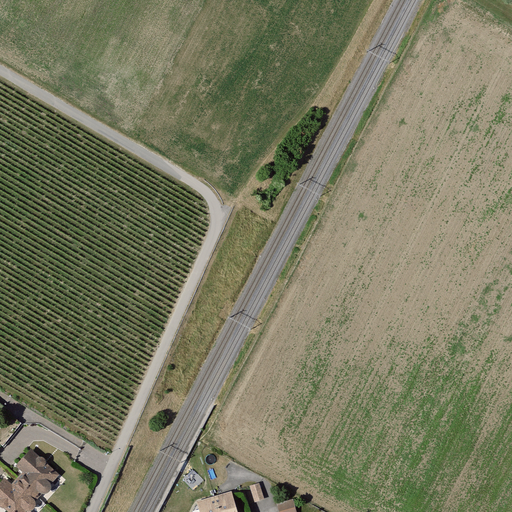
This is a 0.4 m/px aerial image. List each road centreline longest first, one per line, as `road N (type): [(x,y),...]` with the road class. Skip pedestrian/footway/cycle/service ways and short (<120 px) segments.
road 1 (residential): [(89,511),(216,221),(202,188)]
road 2 (residential): [(0,70),(202,188)]
